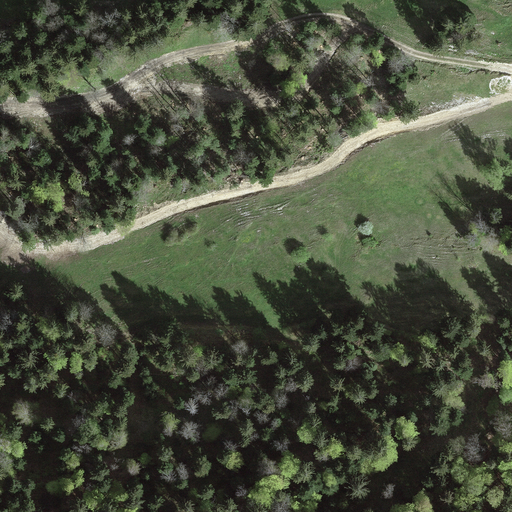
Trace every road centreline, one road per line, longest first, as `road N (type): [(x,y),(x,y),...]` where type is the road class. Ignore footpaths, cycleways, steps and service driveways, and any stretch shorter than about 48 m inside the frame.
road 1 (track): [(306,511),(335,486),(466,410),(470,387),(456,369),(234,320),(157,323),(59,354),(0,359)]
road 2 (track): [(511,71),(430,57),(350,21),(318,16),(172,59),(89,99),(0,103)]
